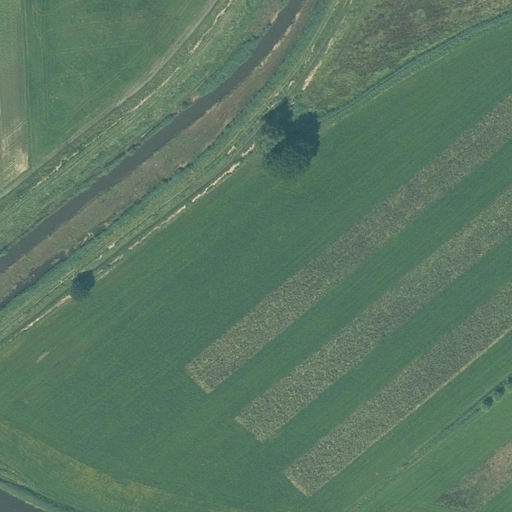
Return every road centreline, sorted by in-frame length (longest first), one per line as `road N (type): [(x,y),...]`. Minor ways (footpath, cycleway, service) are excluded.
road 1 (track): [(341,0),(304,70),(211,168),(0,328)]
road 2 (track): [(268,0),(166,109),(0,242)]
